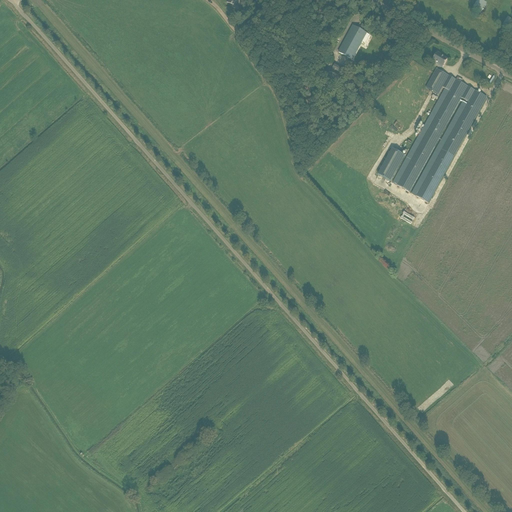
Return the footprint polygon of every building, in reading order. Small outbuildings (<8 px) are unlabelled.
[(481,0),(477,0),(472,8),(478,12),(485,2),(481,0)] [(352,60),(362,41),(365,43),(370,35),(353,26),(339,52),(352,60)] [(434,61),(443,67),(447,60),(441,56),(441,55),(437,53),(432,61),(433,62),(434,61)] [(334,66),(331,74),(338,77),(337,80),(342,82),(346,70),(334,66)] [(468,102),(445,143),(416,196),(429,203),(457,150),(487,97),(437,69),(426,88),(438,95),(442,87),(449,91),(426,132),(397,185),(410,192),(438,139),(461,98),(468,102)] [(367,84),(362,82),(357,94),(363,96),(367,84)] [(391,182),(405,156),(392,149),(378,174),(391,182)]
